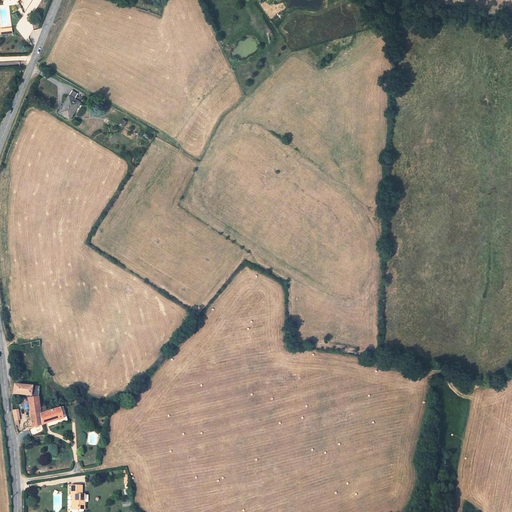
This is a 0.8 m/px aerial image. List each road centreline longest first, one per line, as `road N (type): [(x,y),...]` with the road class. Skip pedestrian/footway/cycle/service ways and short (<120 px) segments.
road 1 (tertiary): [(17,511),(0,338)]
road 2 (tertiary): [(0,139),(59,0)]
road 3 (track): [(369,0),(392,11),(468,2),(511,24)]
